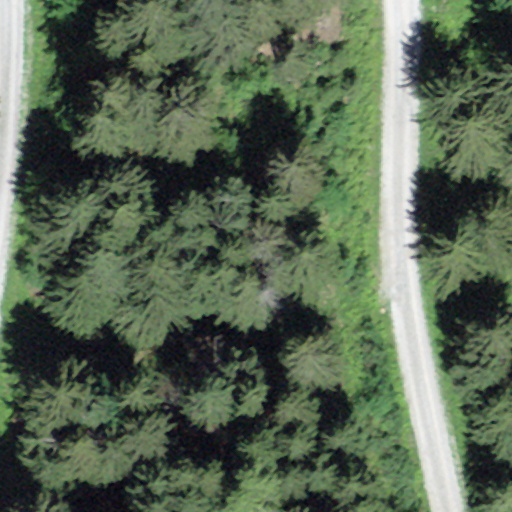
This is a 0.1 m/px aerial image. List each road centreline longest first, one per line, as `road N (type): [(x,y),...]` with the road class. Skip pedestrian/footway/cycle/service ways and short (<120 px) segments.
road 1 (track): [(450,511),(401,247),(401,0)]
road 2 (track): [(2,0),(10,76),(0,148)]
